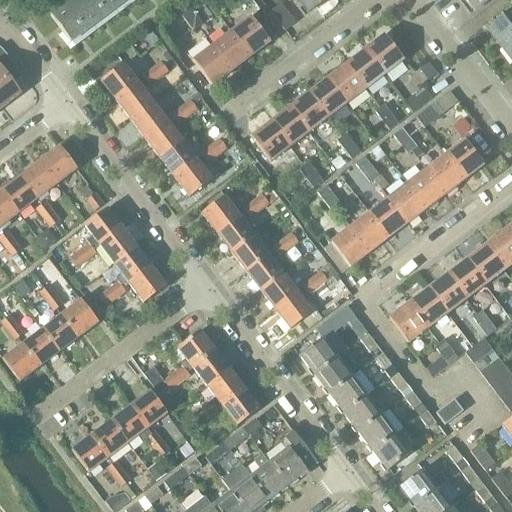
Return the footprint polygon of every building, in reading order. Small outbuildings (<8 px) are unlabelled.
[(70,0),(50,16),(58,27),(61,31),(70,43),(79,36),(92,27),(114,10),(127,0),(70,0)] [(468,0),(476,10),(488,0),(468,0)] [(269,12),(284,32),(295,23),(280,4),(269,12)] [(178,12),(185,22),(194,15),(187,5),(178,12)] [(511,9),(486,30),(511,63),(511,9)] [(194,15),(185,22),(192,31),(201,24),(194,15)] [(250,18),(230,32),(249,58),(269,43),(250,18)] [(230,32),(211,47),(230,72),(249,58),(230,32)] [(383,36),(364,51),(383,76),(402,61),(383,36)] [(230,72),(211,47),(192,62),(211,87),(230,72)] [(0,107),(7,102),(8,104),(21,94),(13,84),(12,86),(8,81),(19,73),(5,54),(3,52),(1,49),(0,48),(0,107)] [(364,51),(345,65),(364,90),(383,76),(364,51)] [(160,63),(151,70),(157,79),(167,72),(160,63)] [(100,82),(114,102),(137,84),(123,65),(100,82)] [(345,65),(326,80),(345,105),(364,90),(345,65)] [(157,79),(151,70),(141,77),(148,86),(157,79)] [(326,80),(307,94),(326,119),(345,105),(326,80)] [(114,102),(129,121),(152,103),(137,84),(114,102)] [(403,103),(412,114),(431,99),(423,88),(403,103)] [(449,92),(434,103),(415,118),(423,129),(457,103),(449,92)] [(307,94),(288,109),(307,134),(326,119),(307,94)] [(189,101),(180,109),(187,118),(196,110),(189,101)] [(129,121),(144,140),(167,123),(152,103),(129,121)] [(374,112),(381,122),(391,115),(383,105),(374,112)] [(187,118),(180,109),(170,116),(177,125),(187,118)] [(288,109),(269,123),(288,149),(307,134),(288,109)] [(391,115),(381,122),(388,131),(398,124),(391,115)] [(144,140),(159,160),(182,142),(167,123),(144,140)] [(288,149),(269,123),(250,138),(269,163),(288,149)] [(392,136),(399,145),(408,138),(401,129),(392,136)] [(336,141),(344,151),(353,144),(345,134),(336,141)] [(408,138),(399,145),(406,155),(415,148),(408,138)] [(219,140),(209,147),(216,156),(225,149),(219,140)] [(463,141),(444,155),(464,181),(483,166),(463,141)] [(159,160),(174,179),(197,162),(182,142),(159,160)] [(353,144),(344,151),(351,160),(360,153),(353,144)] [(58,147),(39,162),(57,185),(76,170),(58,147)] [(216,156),(209,147),(200,154),(206,163),(216,156)] [(444,155),(425,170),(444,195),(464,181),(444,155)] [(354,165),(361,174),(370,167),(363,157),(354,165)] [(39,162),(20,176),(37,200),(57,185),(39,162)] [(197,162),(174,179),(188,199),(212,181),(197,162)] [(298,170),(306,180),(315,173),(308,163),(298,170)] [(370,167),(361,174),(369,184),(378,177),(370,167)] [(425,170),(406,184),(425,210),(444,195),(425,170)] [(315,173),(306,180),(313,189),(322,182),(315,173)] [(20,176),(0,191),(18,214),(37,200),(20,176)] [(406,184),(387,199),(406,224),(425,210),(406,184)] [(316,193),(323,203),(333,196),(325,186),(316,193)] [(0,191),(0,227),(18,214),(0,191)] [(85,201),(94,212),(103,205),(94,194),(85,201)] [(261,196),(251,203),(258,212),(268,205),(261,196)] [(333,196),(323,203),(330,212),(340,205),(333,196)] [(201,215),(215,234),(238,217),(224,197),(201,215)] [(387,199),(368,214),(387,239),(406,224),(387,199)] [(35,210),(42,219),(51,212),(44,203),(35,210)] [(258,212),(251,203),(242,210),(249,219),(258,212)] [(106,209),(83,227),(91,237),(85,242),(88,245),(93,250),(98,246),(121,229),(106,209)] [(51,212),(42,219),(50,229),(59,222),(51,212)] [(368,214),(349,228),(368,254),(387,239),(368,214)] [(215,234),(230,253),(253,236),(238,217),(215,234)] [(511,224),(502,232),(511,244),(511,224)] [(368,254),(349,228),(330,243),(349,268),(368,254)] [(98,246),(113,266),(136,248),(121,229),(98,246)] [(0,236),(0,243),(4,248),(13,241),(6,232),(0,236)] [(511,244),(502,232),(483,246),(503,271),(511,264),(511,244)] [(290,234),(281,241),(288,250),(297,243),(290,234)] [(230,253),(245,273),(268,255),(253,236),(230,253)] [(13,241),(4,248),(11,258),(20,251),(13,241)] [(288,250),(281,241),(271,249),(278,258),(288,250)] [(88,245),(79,252),(86,261),(95,254),(93,250),(88,245)] [(483,246),(464,261),(483,286),(503,271),(483,246)] [(113,266),(128,285),(151,268),(136,248),(113,266)] [(86,261),(79,252),(69,259),(76,268),(86,261)] [(245,273),(260,292),(283,275),(268,255),(245,273)] [(464,261),(445,275),(464,300),(483,286),(464,261)] [(151,268),(128,285),(143,305),(166,287),(151,268)] [(320,273),(310,280),(317,289),(327,282),(320,273)] [(260,292),(274,312),(297,294),(283,275),(260,292)] [(445,275),(426,290),(445,315),(464,300),(445,275)] [(317,289),(310,280),(301,287),(308,296),(317,289)] [(117,283),(108,290),(115,299),(124,292),(117,283)] [(38,294),(46,303),(55,296),(48,287),(38,294)] [(115,299),(108,290),(98,297),(105,306),(115,299)] [(426,290),(407,304),(426,330),(445,315),(426,290)] [(297,294),(274,312),(289,331),(312,314),(297,294)] [(55,296),(46,303),(53,312),(62,306),(55,296)] [(80,301),(60,315),(78,339),(97,324),(80,301)] [(426,330),(407,304),(388,319),(407,344),(426,330)] [(471,319),(479,328),(488,321),(481,311),(471,319)] [(60,315),(41,330),(58,353),(78,339),(60,315)] [(0,322),(0,323),(7,332),(16,325),(9,316),(0,322)] [(345,322),(354,335),(362,329),(353,316),(345,322)] [(488,321),(479,328),(486,338),(495,331),(488,321)] [(16,325),(7,332),(14,342),(23,335),(16,325)] [(41,330),(21,345),(39,368),(58,353),(41,330)] [(186,374),(192,369),(191,369),(214,351),(199,332),(176,349),(185,361),(179,365),(181,368),(186,374)] [(359,341),(369,353),(377,348),(367,335),(359,341)] [(299,357),(313,376),(337,359),(322,339),(299,357)] [(434,347),(441,357),(450,350),(443,340),(434,347)] [(464,354),(472,364),(490,350),(483,340),(464,354)] [(39,368),(21,345),(1,360),(19,383),(39,368)] [(450,350),(441,357),(448,367),(457,359),(450,350)] [(472,364),(479,374),(498,360),(490,350),(472,364)] [(191,369),(192,369),(206,388),(229,371),(214,351),(191,369)] [(374,360),(384,372),(391,367),(382,354),(374,360)] [(313,376),(328,395),(351,378),(337,359),(313,376)] [(479,374),(486,383),(505,369),(498,360),(479,374)] [(391,367),(384,372),(389,379),(396,373),(391,367)] [(167,388),(163,382),(152,368),(143,375),(158,395),(167,388)] [(188,377),(186,374),(181,368),(172,375),(179,384),(188,377)] [(486,383),(494,393),(511,379),(511,378),(505,369),(486,383)] [(206,388),(221,408),(244,390),(229,371),(206,388)] [(389,379),(398,392),(406,386),(396,373),(389,379)] [(169,391),(179,384),(172,375),(163,382),(167,388),(169,391)] [(328,395),(342,414),(366,397),(351,378),(328,395)] [(511,379),(494,393),(501,403),(511,394),(511,379)] [(244,390),(221,408),(236,427),(259,410),(244,390)] [(149,392),(129,407),(147,430),(166,415),(149,392)] [(403,398),(413,411),(420,405),(411,392),(403,398)] [(511,394),(501,403),(509,412),(511,409),(511,394)] [(342,414),(357,433),(380,416),(366,397),(342,414)] [(435,414),(444,426),(462,412),(453,400),(435,414)] [(211,406),(201,413),(208,422),(218,415),(211,406)] [(129,407),(110,421),(127,445),(147,430),(129,407)] [(418,417),(427,430),(435,424),(426,411),(418,417)] [(208,422),(201,413),(192,420),(199,430),(208,422)] [(357,433),(371,453),(395,435),(380,416),(357,433)] [(511,417),(501,426),(511,440),(511,417)] [(242,429),(248,437),(261,427),(255,420),(242,429)] [(110,421),(90,436),(108,459),(127,445),(110,421)] [(285,451),(268,463),(286,487),(316,464),(292,432),(284,438),(282,440),(281,443),(282,445),(283,448),(285,451)] [(145,440),(152,449),(161,442),(154,433),(145,440)] [(223,443),(229,451),(241,442),(236,434),(223,443)] [(395,435),(371,453),(386,472),(410,455),(395,435)] [(108,459),(90,436),(70,451),(88,474),(108,459)] [(161,442),(152,449),(159,459),(168,452),(161,442)] [(469,452),(484,471),(493,464),(479,445),(469,452)] [(445,453),(455,465),(462,460),(453,447),(445,453)] [(204,458),(210,466),(222,456),(217,449),(204,458)] [(260,470),(249,478),(267,501),(286,487),(268,463),(268,464),(261,455),(253,461),(260,470)] [(182,469),(188,476),(200,467),(194,459),(182,469)] [(462,460),(455,465),(460,472),(467,466),(462,460)] [(106,469),(113,479),(122,472),(115,462),(106,469)] [(460,472),(469,485),(477,479),(467,466),(460,472)] [(413,508),(436,490),(446,483),(439,473),(429,480),(422,470),(398,488),(413,508)] [(122,472),(113,479),(120,488),(129,481),(122,472)] [(490,480),(497,489),(507,482),(499,473),(490,480)] [(163,483),(169,491),(181,481),(175,474),(163,483)] [(249,478),(230,492),(245,511),(252,511),(267,501),(249,478)] [(511,489),(507,482),(497,489),(505,499),(511,493),(511,489)] [(474,491),(484,504),(491,498),(482,486),(474,491)] [(144,498),(149,505),(162,496),(156,488),(144,498)] [(413,508),(416,511),(446,511),(451,509),(436,490),(413,508)] [(245,511),(230,492),(211,507),(214,511),(245,511)] [(124,511),(140,511),(143,510),(137,503),(124,511)]
